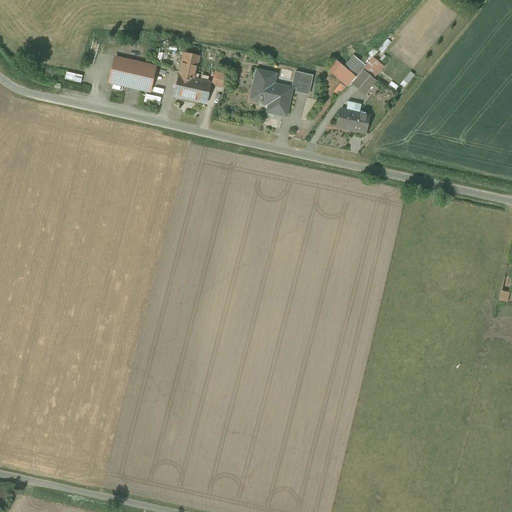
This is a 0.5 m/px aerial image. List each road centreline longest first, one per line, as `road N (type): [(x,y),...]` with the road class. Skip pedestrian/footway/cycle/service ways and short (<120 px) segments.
road 1 (unclassified): [(0,77),(32,94),(511,202)]
road 2 (unclassified): [(0,472),(180,511)]
